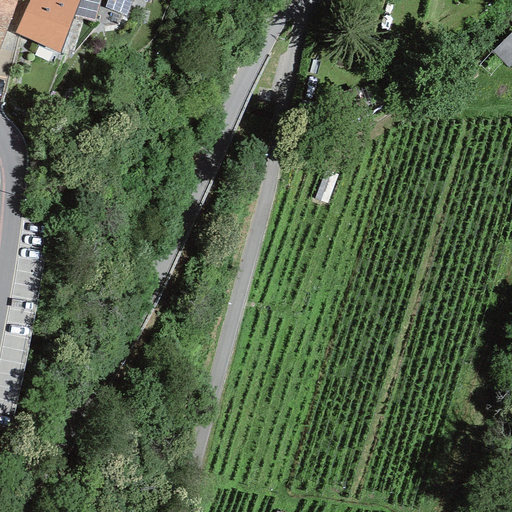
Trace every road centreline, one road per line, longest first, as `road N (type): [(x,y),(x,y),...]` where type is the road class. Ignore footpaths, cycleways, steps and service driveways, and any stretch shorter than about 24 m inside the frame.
road 1 (tertiary): [(292,0),(265,36),(134,322),(20,511)]
road 2 (unclassified): [(182,511),(217,407),(305,0)]
road 3 (tertiary): [(0,265),(12,195),(0,132)]
